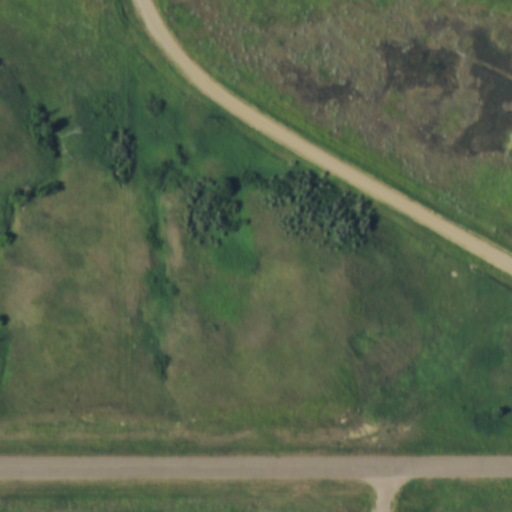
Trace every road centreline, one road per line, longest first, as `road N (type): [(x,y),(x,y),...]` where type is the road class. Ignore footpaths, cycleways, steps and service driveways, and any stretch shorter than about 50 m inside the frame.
road 1 (tertiary): [(511,470),(0,466)]
road 2 (residential): [(511,259),(219,91),(177,54),(143,0)]
